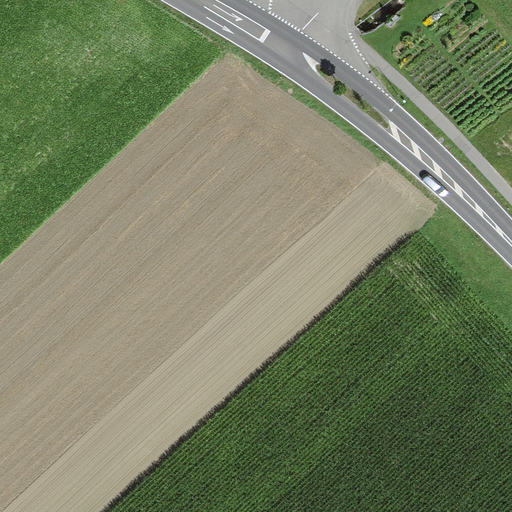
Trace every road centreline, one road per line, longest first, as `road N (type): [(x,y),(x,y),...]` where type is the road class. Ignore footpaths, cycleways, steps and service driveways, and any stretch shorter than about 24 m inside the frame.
road 1 (primary): [(285,48),(396,133),(511,242)]
road 2 (track): [(511,197),(401,81),(306,0)]
